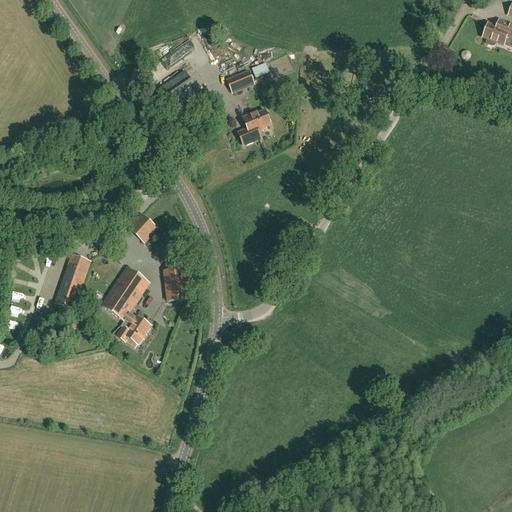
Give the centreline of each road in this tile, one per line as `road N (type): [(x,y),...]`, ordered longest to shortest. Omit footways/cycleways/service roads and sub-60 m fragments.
road 1 (tertiary): [(216,318),(211,256),(188,201),(49,0)]
road 2 (unclassified): [(216,318),(254,316),(265,306),(400,107),(419,93)]
road 3 (tertiary): [(167,511),(216,318)]
